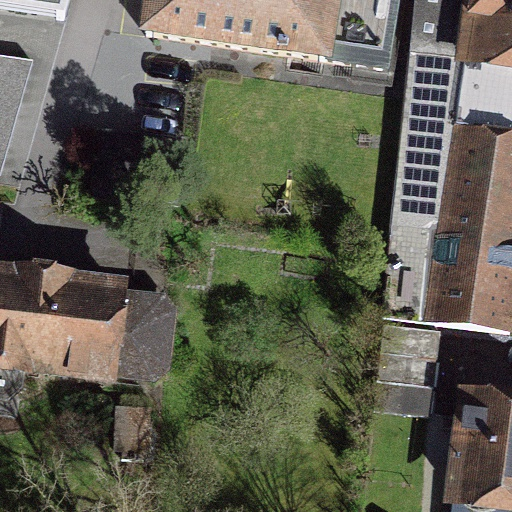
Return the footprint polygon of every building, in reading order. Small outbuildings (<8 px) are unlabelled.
[(151,0),(146,37),(382,72),(392,0),(151,0)] [(511,0),(414,0),(382,320),(509,335),(511,312),(511,0)] [(96,138),(90,198),(179,207),(185,148),(96,138)] [(0,401),(7,402),(21,391),(23,372),(108,382),(116,317),(127,318),(129,302),(117,301),(119,291),(0,276),(0,401)] [(372,412),(429,419),(440,334),(383,327),(372,412)] [(511,511),(511,407),(467,402),(455,497),(470,511),(511,511)]
